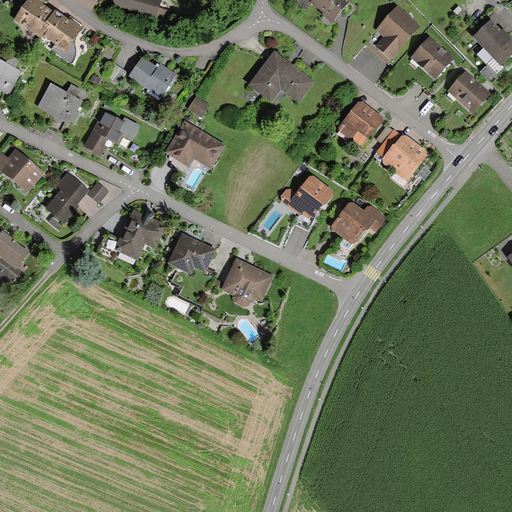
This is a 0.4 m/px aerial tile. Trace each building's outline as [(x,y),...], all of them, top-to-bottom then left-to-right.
[(73,43),(81,31),(35,0),(30,0),(15,21),(54,46),(51,51),(71,65),(74,60),(75,54),(76,50),(73,43)] [(79,0),(95,10),(102,0),(79,0)] [(114,0),(112,7),(168,24),(171,13),(157,8),(159,0),(114,0)] [(311,0),(288,0),(302,11),(308,4),(311,0)] [(330,22),(344,4),(339,0),(311,0),(308,4),(330,22)] [(374,46),(389,59),(418,27),(396,8),(375,31),(382,37),(374,46)] [(500,65),(511,53),(511,39),(503,31),(501,33),(491,24),(475,39),(500,65)] [(434,79),(453,59),(429,38),(411,59),(434,79)] [(297,104),(312,84),(273,56),(249,88),(269,104),(279,91),(297,104)] [(0,89),(10,95),(23,71),(0,59),(0,89)] [(159,99),(175,77),(159,66),(157,69),(142,59),(129,78),(159,99)] [(111,78),(119,84),(128,72),(120,66),(111,78)] [(472,113),(490,93),(467,72),(449,93),(472,113)] [(71,125),(84,100),(53,83),(40,108),(71,125)] [(199,118),(207,106),(194,98),(187,110),(199,118)] [(367,141),(382,122),(358,104),(337,132),(350,142),(357,133),(367,141)] [(122,134),(120,132),(125,123),(122,121),(105,112),(87,145),(101,153),(110,139),(118,143),(122,134)] [(120,132),(122,134),(133,140),(141,127),(124,117),(122,121),(125,123),(120,132)] [(197,155),(215,166),(228,143),(187,120),(170,151),(192,164),(197,155)] [(408,182),(428,154),(403,136),(382,163),(408,182)] [(0,168),(28,191),(44,172),(15,150),(9,158),(1,152),(0,153),(0,168)] [(48,208),(66,221),(87,194),(90,190),(69,173),(58,186),(62,190),(48,208)] [(324,208),(332,194),(309,179),(296,198),(287,192),(280,203),(310,222),(321,206),(324,208)] [(90,190),(87,194),(99,203),(108,191),(96,182),(90,190)] [(373,234),(384,218),(367,207),(364,212),(351,203),(332,229),(353,245),(365,228),(373,234)] [(118,250),(139,260),(146,245),(156,250),(166,227),(153,221),(155,215),(145,210),(142,215),(135,212),(118,250)] [(0,259),(0,275),(7,281),(31,250),(5,229),(0,236),(0,251),(4,255),(0,259)] [(194,267),(207,272),(216,251),(183,236),(171,264),(191,273),(194,267)] [(263,301),(275,276),(237,259),(223,290),(233,295),(234,303),(244,307),(250,306),(254,298),(263,301)]
